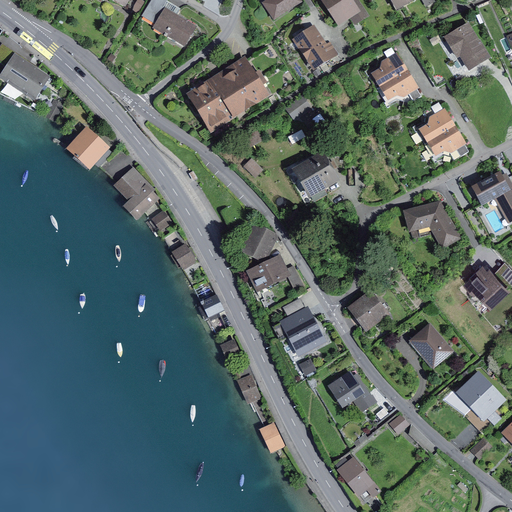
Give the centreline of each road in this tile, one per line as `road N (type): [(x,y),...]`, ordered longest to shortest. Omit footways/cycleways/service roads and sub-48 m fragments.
road 1 (secondary): [(346,511),(173,188),(103,100),(14,20)]
road 2 (residential): [(139,106),(252,196),(330,309)]
road 3 (residential): [(330,309),(391,395),(511,500)]
road 4 (residential): [(511,142),(372,215),(355,286),(330,309)]
road 5 (residential): [(14,20),(66,41),(139,106)]
road 6 (residential): [(240,0),(217,42),(139,106)]
